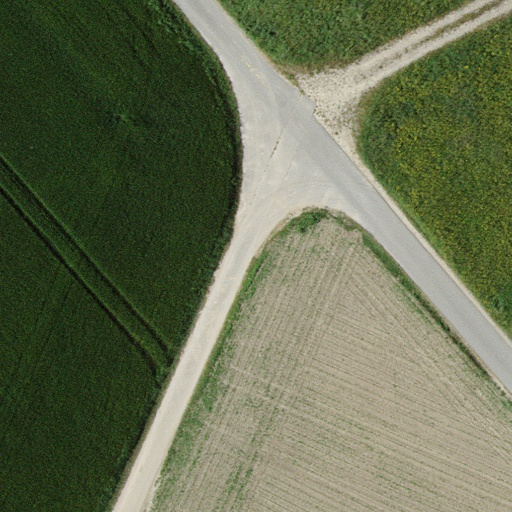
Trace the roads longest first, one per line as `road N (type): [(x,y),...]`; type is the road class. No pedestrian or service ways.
road 1 (track): [(194,0),(511,373)]
road 2 (track): [(299,120),(125,511)]
road 3 (track): [(299,120),(511,0)]
